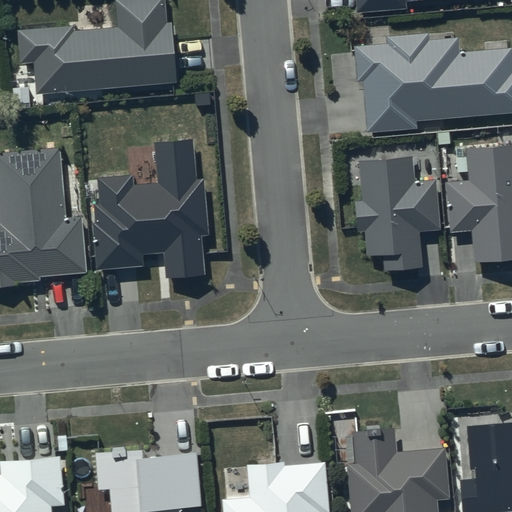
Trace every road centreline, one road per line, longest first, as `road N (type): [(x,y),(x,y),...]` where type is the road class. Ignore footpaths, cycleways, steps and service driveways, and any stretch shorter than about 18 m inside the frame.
road 1 (residential): [(295,343),(264,0)]
road 2 (residential): [(0,368),(295,343)]
road 3 (residential): [(295,343),(511,325)]
